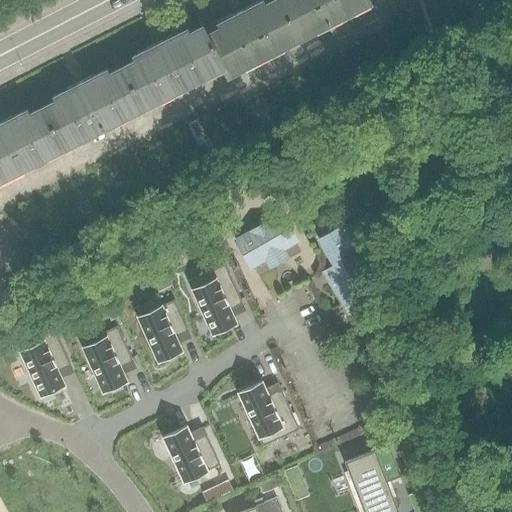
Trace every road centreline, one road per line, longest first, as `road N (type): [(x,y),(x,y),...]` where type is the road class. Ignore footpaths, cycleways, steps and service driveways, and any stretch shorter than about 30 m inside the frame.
road 1 (residential): [(75,444),(184,392),(253,342)]
road 2 (secondary): [(109,0),(0,56)]
